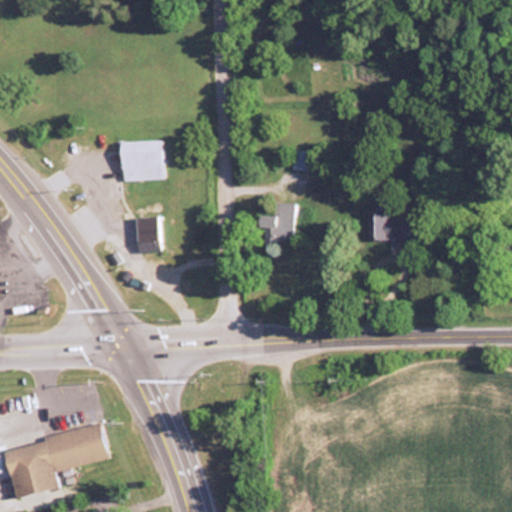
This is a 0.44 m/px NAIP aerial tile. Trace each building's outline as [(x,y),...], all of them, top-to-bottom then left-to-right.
[(121,139),(122,179),(164,178),(163,138),(121,139)] [(309,166),(309,149),(293,149),(293,166),(309,166)] [(257,227),(263,227),(263,242),(295,242),(295,201),(273,201),(273,212),(257,212),(257,227)] [(367,214),(367,237),(413,237),(413,214),(367,214)] [(13,496),(58,487),(54,469),(109,457),(101,424),(2,446),(13,496)]
